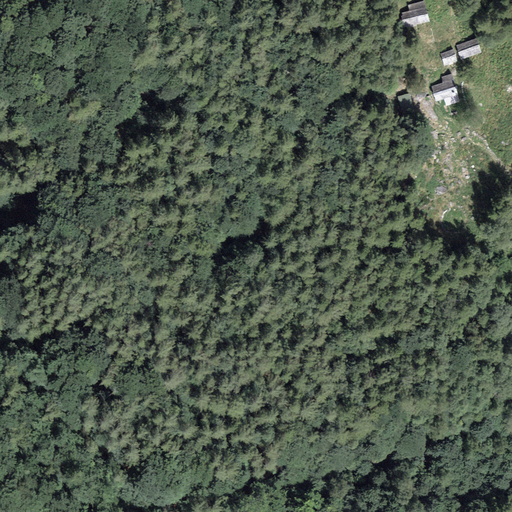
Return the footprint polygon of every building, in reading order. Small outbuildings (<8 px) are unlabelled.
[(429,20),(423,1),(408,6),(409,10),(401,12),(405,27),(429,20)] [(482,52),(477,38),(456,46),(460,60),(482,52)] [(457,61),(452,49),(439,55),(444,67),(457,61)] [(460,101),(450,74),(441,77),(443,83),(431,87),(435,101),(443,99),(446,106),(460,101)] [(436,132),(427,133),(426,133),(427,140),(437,138),(436,132)]
